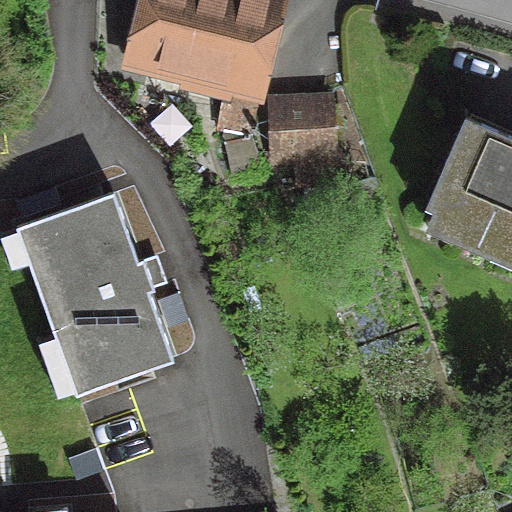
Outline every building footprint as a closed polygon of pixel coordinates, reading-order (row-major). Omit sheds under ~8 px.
[(226,104),(217,102),(211,128),(246,135),(247,129),(252,130),(253,125),(248,124),(275,0),(140,0),(126,61),(231,86),(226,104)] [(331,184),(328,104),(264,106),(267,152),(274,152),(275,164),(291,163),(292,187),(331,184)] [(511,138),(461,117),(422,208),(495,239),(487,258),(511,268),(511,138)] [(300,189),(302,234),(326,233),(325,217),(330,217),(329,188),(300,189)] [(12,227),(72,394),(169,360),(145,291),(150,289),(140,259),(134,261),(109,192),(12,227)]
